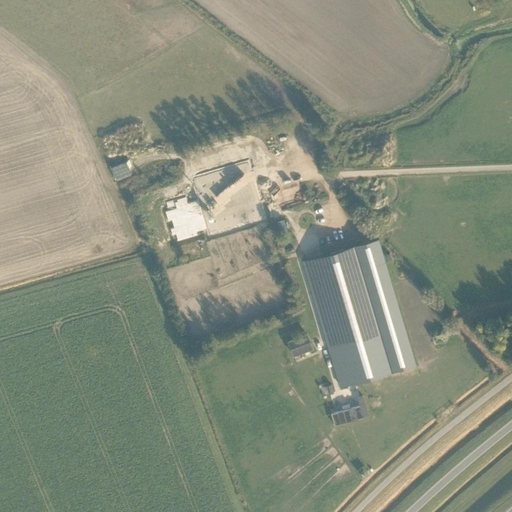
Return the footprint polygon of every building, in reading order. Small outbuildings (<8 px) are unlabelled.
[(265,217),(248,163),(193,180),(197,195),(191,197),(189,191),(157,201),(172,246),(265,217)] [(280,233),(288,231),(284,218),(277,221),(280,233)] [(377,238),(303,260),(318,310),(340,385),(367,378),(366,377),(374,374),(374,375),(400,368),(400,367),(406,365),(407,366),(416,363),(395,295),(379,241),(378,238),(377,238)] [(309,340),(307,334),(288,341),(291,349),(294,355),(312,347),(309,340)] [(343,409),(331,413),(334,424),(369,415),(363,395),(357,397),(360,404),(351,407),(343,409)]
